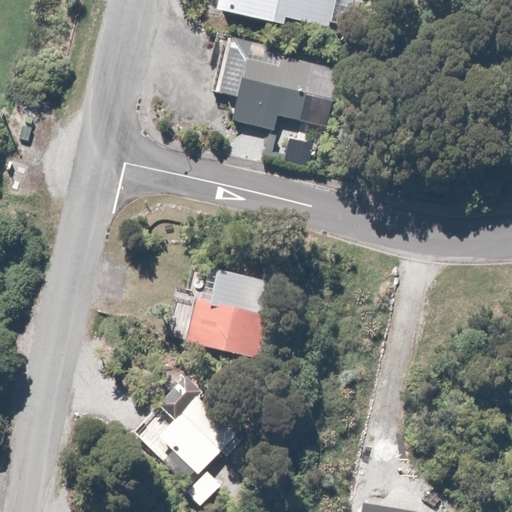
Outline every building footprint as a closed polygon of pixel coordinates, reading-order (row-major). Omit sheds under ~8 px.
[(334,0),(217,0),(215,11),(283,26),(284,19),(329,28),(334,0)] [(281,50),(229,40),(218,96),(240,100),(236,122),(267,128),(270,112),(304,118),(315,64),(279,58),(281,50)] [(277,278),(209,265),(204,296),(195,295),(186,343),(262,357),(277,278)] [(247,441),(184,377),(141,418),(197,475),(219,454),(226,461),(247,441)] [(203,506),(222,483),(206,470),(187,492),(203,506)]
